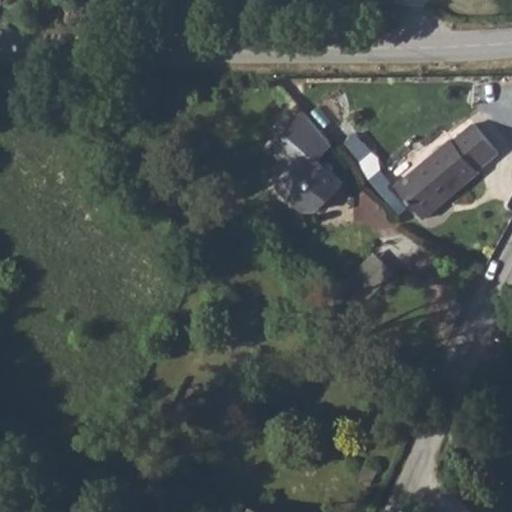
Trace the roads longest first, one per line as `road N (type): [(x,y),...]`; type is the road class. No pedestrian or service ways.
road 1 (tertiary): [(0,48),(511,47)]
road 2 (unclassified): [(390,511),(511,270)]
